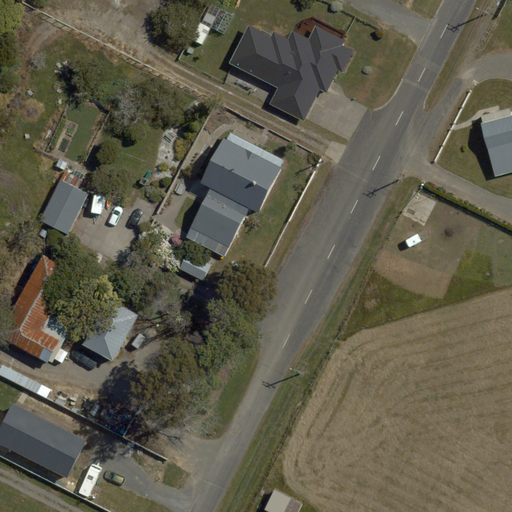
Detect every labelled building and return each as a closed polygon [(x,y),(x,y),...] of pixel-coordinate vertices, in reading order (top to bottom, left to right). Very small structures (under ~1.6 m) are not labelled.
[(250,53),(224,101),(268,124),(259,140),(303,164),(349,80),(312,61),(301,80),(250,53)] [(287,197),(229,164),(169,289),(209,306),(287,197)] [(76,240),(91,203),(56,189),(41,225),(76,240)] [(437,210),(415,199),(408,212),(430,223),(437,210)] [(69,306),(36,287),(0,348),(0,377),(43,402),(57,379),(34,366),(69,306)] [(97,323),(61,378),(102,404),(138,349),(97,323)]
